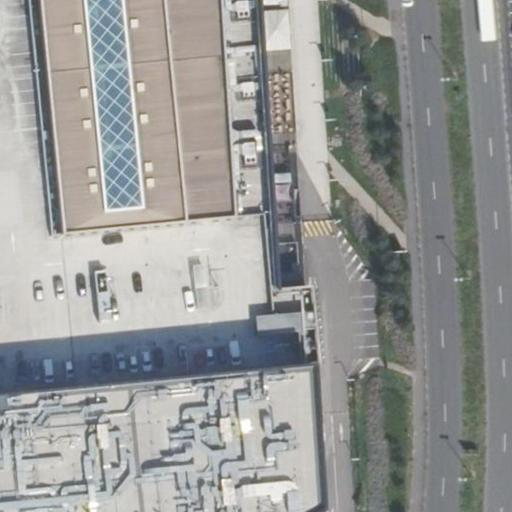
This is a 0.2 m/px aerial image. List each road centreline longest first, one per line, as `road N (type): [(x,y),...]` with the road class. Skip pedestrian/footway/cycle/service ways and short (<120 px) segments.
road 1 (unclassified): [(502,511),(505,396),(478,0)]
road 2 (unclassified): [(418,0),(440,286),(442,511)]
